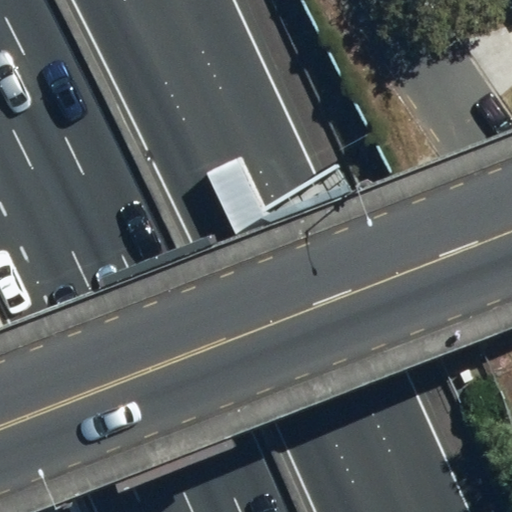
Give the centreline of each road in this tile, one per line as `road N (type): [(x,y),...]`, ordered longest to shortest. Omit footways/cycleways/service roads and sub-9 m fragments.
road 1 (motorway): [(121,0),(361,511)]
road 2 (motorway): [(234,511),(123,249),(0,7)]
road 3 (secondary): [(0,427),(511,229)]
road 4 (residential): [(511,192),(379,0)]
